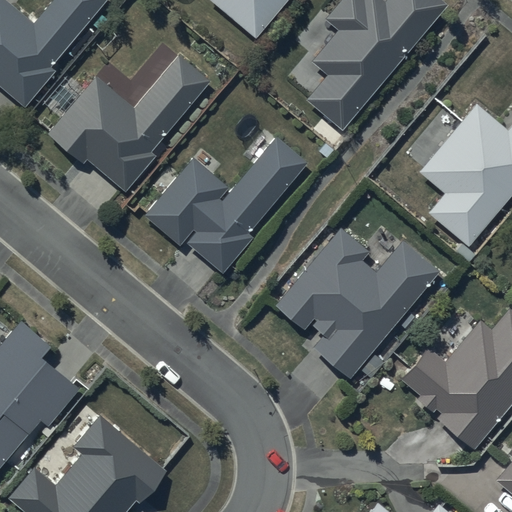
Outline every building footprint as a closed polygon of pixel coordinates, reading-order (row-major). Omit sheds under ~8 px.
[(10,0),(0,0),(0,81),(24,102),(54,67),(50,63),(103,0),(49,0),(33,19),(10,0)] [(212,0),(254,34),(282,0),(212,0)] [(334,0),(322,13),(336,26),(309,57),(325,71),(304,95),(340,126),(444,1),(442,0),(334,0)] [(155,19),(154,20),(153,21),(152,22),(152,23),(151,24),(151,25),(151,26),(151,27),(151,28),(151,29),(151,30),(151,31),(152,32),(152,33),(152,34),(153,35),(154,36),(154,37),(155,37),(156,38),(157,38),(158,39),(159,39),(160,40),(161,40),(162,40),(163,40),(164,40),(165,40),(166,40),(167,39),(168,39),(169,38),(170,38),(170,37),(171,36),(172,36),(173,35),(173,34),(174,33),(174,32),(174,31),(175,30),(175,29),(175,28),(175,27),(175,26),(174,25),(174,24),(174,23),(173,22),(173,21),(172,20),(171,19),(170,18),(169,18),(168,17),(167,17),(166,17),(165,16),(164,16),(163,16),(162,16),(161,16),(160,16),(159,17),(158,17),(157,18),(156,18),(156,19),(155,19)] [(95,71),(47,129),(81,159),(84,155),(123,187),(153,151),(150,147),(209,76),(177,50),(133,104),(95,71)] [(475,98),(416,167),(442,189),(426,207),(467,241),(511,187),(511,115),(505,123),(475,98)] [(192,152),(142,210),(178,241),(183,236),(220,268),(251,232),(247,228),(305,158),(274,132),(228,184),(192,152)] [(368,247),(341,224),(274,300),(302,324),(308,318),(323,331),(312,343),(348,375),(440,269),(400,235),(374,266),(361,255),(368,247)] [(426,342),(400,375),(417,390),(414,394),(431,408),(435,405),(438,408),(435,412),(472,444),(511,397),(511,306),(508,303),(490,324),(479,315),(443,357),(426,342)] [(48,339),(20,314),(0,337),(0,460),(39,416),(45,421),(77,384),(38,350),(48,339)] [(164,467),(98,411),(71,443),(80,450),(54,480),(33,463),(7,494),(27,511),(120,511),(134,496),(138,499),(164,467)] [(511,511),(511,441),(506,449),(511,455),(495,477),(511,491),(511,511)] [(428,511),(392,511),(375,497),(363,511),(452,511),(438,500),(428,511)]
